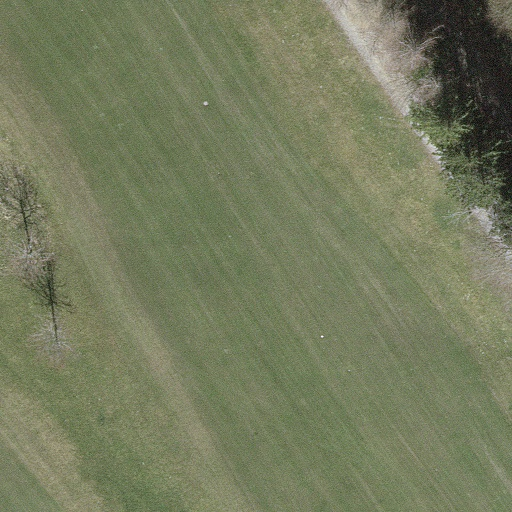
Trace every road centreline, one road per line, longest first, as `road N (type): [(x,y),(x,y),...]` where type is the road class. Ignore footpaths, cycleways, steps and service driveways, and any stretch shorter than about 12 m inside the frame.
road 1 (track): [(511,251),(340,0)]
road 2 (track): [(430,0),(511,117)]
